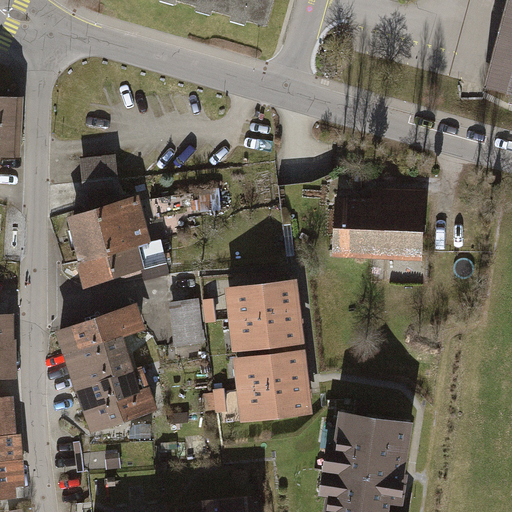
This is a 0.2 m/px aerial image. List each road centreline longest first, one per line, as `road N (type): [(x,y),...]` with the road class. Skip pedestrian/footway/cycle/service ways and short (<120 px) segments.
road 1 (unclassified): [(44,26),(36,312),(49,511)]
road 2 (tertiary): [(511,158),(44,26)]
